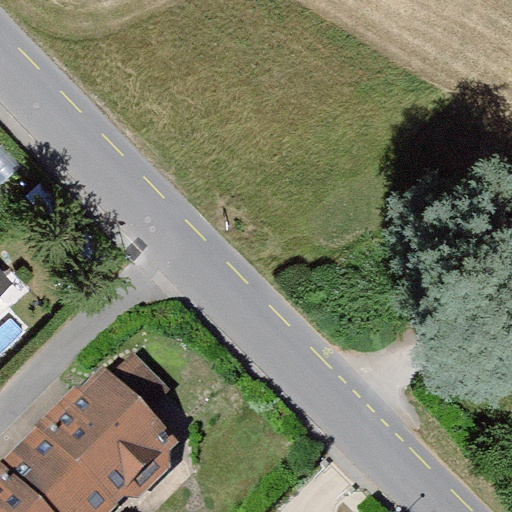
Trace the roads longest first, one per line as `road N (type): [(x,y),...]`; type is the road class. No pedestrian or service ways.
road 1 (tertiary): [(441,511),(173,249)]
road 2 (tertiary): [(173,249),(0,67)]
road 3 (residential): [(173,249),(0,421)]
